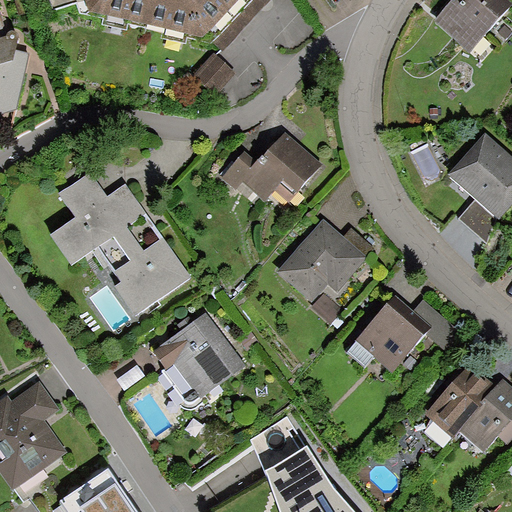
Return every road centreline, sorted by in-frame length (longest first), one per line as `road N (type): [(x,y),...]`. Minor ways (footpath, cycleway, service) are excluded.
road 1 (residential): [(379,31),(327,45),(269,100),(222,129),(168,128),(106,111),(0,160)]
road 2 (residential): [(511,318),(433,252),(374,158),(364,108),(379,31)]
road 3 (residential): [(175,511),(0,272)]
